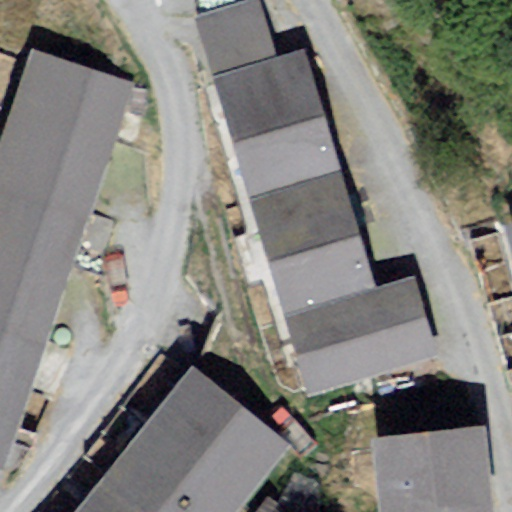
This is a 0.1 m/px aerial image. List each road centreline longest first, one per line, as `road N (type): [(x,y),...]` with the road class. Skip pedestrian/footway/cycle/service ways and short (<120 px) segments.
road 1 (residential): [(11,511),(121,358),(173,244),(188,143),(135,0)]
road 2 (residential): [(300,0),(441,273),(503,462),(509,511)]
